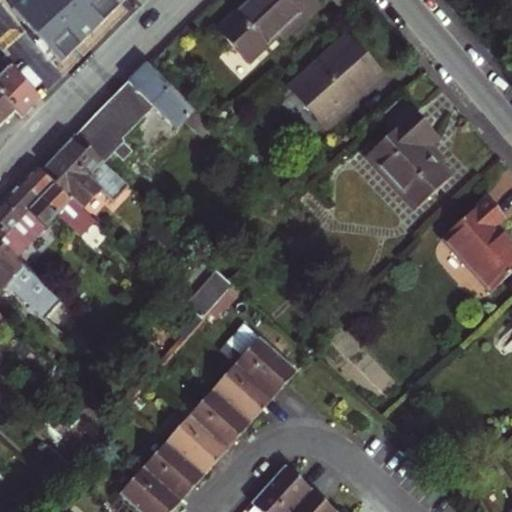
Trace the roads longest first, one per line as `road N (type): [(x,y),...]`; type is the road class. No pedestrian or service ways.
road 1 (residential): [(404,511),(336,452),(291,441),(251,461),(207,511)]
road 2 (tertiary): [(168,0),(0,179)]
road 3 (residential): [(405,0),(511,125)]
